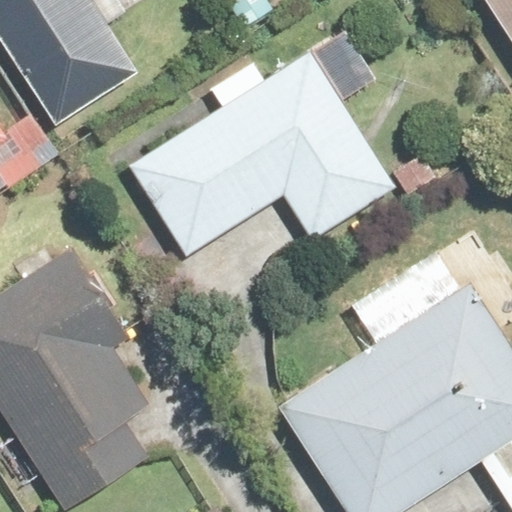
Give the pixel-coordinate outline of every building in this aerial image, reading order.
[(108,0),(140,55),(224,6),(234,0),(108,0)] [(511,0),(450,0),(414,23),(511,176),(511,0)] [(0,161),(73,115),(0,3),(0,161)] [(309,196),(302,184),(253,96),(55,207),(112,307),(223,245),(243,282),(330,233),(309,196)] [(87,449),(149,408),(106,342),(123,331),(72,253),(0,300),(0,410),(66,511),(67,511),(109,484),(87,449)] [(511,511),(511,497),(485,456),(493,451),(445,376),(469,361),(406,262),(329,311),(363,363),(226,450),(265,511),(406,511),(420,504),(425,511),(511,511)]
